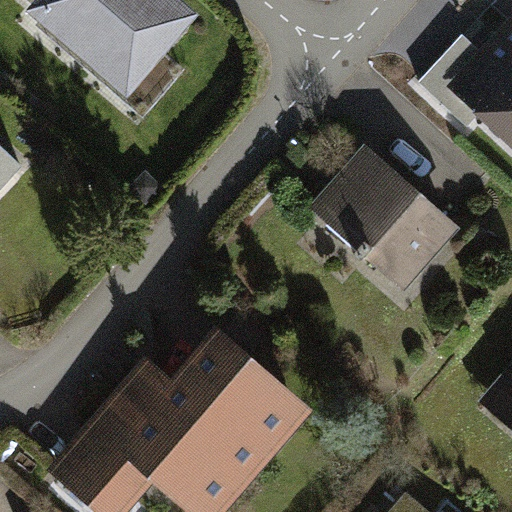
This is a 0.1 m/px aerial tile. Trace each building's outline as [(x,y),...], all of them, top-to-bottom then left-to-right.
[(30,0),(21,11),(143,111),(178,68),(155,49),(190,7),(181,0),(30,0)] [(511,177),(511,23),(510,21),(480,53),(464,38),(416,91),(511,177)] [(359,140),(304,204),(400,288),(456,224),(359,140)] [(0,178),(19,158),(0,141),(0,178)] [(142,354),(47,470),(98,511),(117,511),(147,475),(192,511),(216,511),(305,402),(206,322),(165,372),(142,354)] [(511,355),(476,401),(511,430),(511,355)] [(422,511),(399,493),(382,511),(422,511)]
